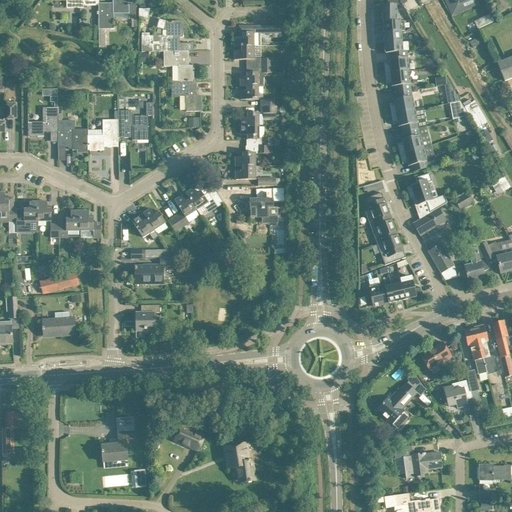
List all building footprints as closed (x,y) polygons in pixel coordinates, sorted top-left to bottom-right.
[(99,3),(98,4),(98,5),(98,22),(99,29),(99,44),(99,47),(105,47),(105,34),(102,34),(102,29),(114,29),(114,14),(119,14),(120,14),(128,14),(129,14),(129,18),(136,18),(136,4),(129,5),(128,0),(112,0),(113,3),(99,3)] [(383,20),(383,23),(396,21),(396,20),(397,20),(397,15),(396,15),(396,12),(397,12),(397,9),(396,9),(396,5),(399,5),(397,1),(398,0),(387,0),(387,5),(383,5),(383,9),(385,9),(385,12),(383,12),(383,15),(381,15),(381,20),(383,20)] [(445,0),(452,15),(478,4),(476,0),(445,0)] [(499,13),(505,8),(500,1),(493,5),(499,13)] [(162,36),(152,36),(150,36),(150,33),(141,33),(141,36),(141,52),(163,52),(189,52),(189,51),(180,51),(179,37),(182,37),(182,21),(167,22),(159,19),(156,28),(163,30),(162,32),(162,36)] [(385,26),(383,26),(383,33),(401,31),(405,31),(404,21),(396,21),(383,23),(385,23),(385,26)] [(234,38),(234,47),(254,47),(261,47),(261,34),(272,34),(281,33),(281,26),(272,26),(250,27),(250,33),(239,33),(239,38),(234,38)] [(384,42),(402,41),(402,36),(401,36),(401,31),(383,33),(385,33),(386,36),(384,37),(384,42)] [(482,43),(478,37),(469,42),(473,49),(482,43)] [(399,52),(403,52),(403,51),(403,46),(402,46),(402,43),(402,41),(384,42),(384,45),(386,44),(386,48),(385,48),(385,53),(390,53),(391,53),(399,52)] [(254,47),(234,47),(239,47),(239,51),(234,51),(234,60),(254,60),(254,47)] [(399,52),(391,53),(392,63),(384,63),(385,74),(409,71),(409,69),(409,65),(408,65),(408,63),(409,63),(408,61),(407,57),(407,51),(403,52),(399,52)] [(189,52),(163,52),(164,67),(172,67),(172,81),(171,81),(171,82),(196,81),(193,81),(193,66),(189,66),(189,52)] [(511,56),(497,63),(505,81),(511,78),(511,56)] [(240,87),(244,87),(258,87),(258,86),(264,86),(264,85),(264,78),(264,74),(274,74),(274,70),(278,70),(278,73),(283,73),(283,67),(278,67),(260,67),(260,73),(259,73),(244,73),(244,78),(240,78),(240,87)] [(394,87),(395,93),(411,91),(410,85),(410,81),(411,81),(410,79),(410,77),(410,73),(409,73),(409,71),(385,74),(386,84),(391,83),(391,86),(392,87),(394,87)] [(196,81),(171,82),(171,97),(186,97),(186,112),(200,112),(200,96),(196,96),(196,81)] [(498,85),(501,91),(507,88),(505,82),(498,85)] [(287,96),(287,85),(277,85),(277,94),(281,94),(281,96),(287,96)] [(244,87),(244,91),(240,91),(240,100),(258,100),(258,87),(244,87)] [(389,104),(391,114),(415,110),(414,108),(415,108),(414,104),(413,104),(413,102),(414,102),(413,100),(412,96),(411,91),(395,93),(396,99),(394,100),(393,100),(394,103),(389,104)] [(463,106),(475,127),(485,121),(473,100),(463,106)] [(133,111),(117,112),(118,147),(118,138),(132,138),(132,141),(148,141),(148,127),(148,116),(153,116),(153,103),(146,103),(146,116),(133,116),(133,111)] [(5,118),(16,118),(16,106),(5,106),(5,118)] [(42,122),(38,122),(28,122),(28,137),(44,137),(44,133),(57,132),(58,132),(57,121),(57,115),(57,107),(42,108),(42,122)] [(274,107),(261,107),(261,114),(263,114),(263,119),(275,119),(275,114),(285,113),(285,107),(274,107)] [(401,127),(402,133),(418,129),(417,124),(416,120),(417,120),(416,117),(416,118),(416,116),(415,112),(415,110),(391,114),(393,125),(398,124),(398,126),(398,127),(399,127),(401,127)] [(102,130),(88,130),(88,150),(104,150),(104,147),(118,147),(117,112),(114,112),(114,120),(102,121),(102,130)] [(241,118),(241,127),(259,127),(259,113),(244,113),(244,118),(241,118)] [(189,119),(189,127),(199,127),(199,119),(189,119)] [(73,121),(57,121),(58,132),(57,132),(58,147),(72,147),(72,151),(88,150),(88,130),(73,130),(73,121)] [(259,127),(241,127),(241,136),(245,136),(245,140),(246,140),(246,146),(246,147),(258,147),(261,147),(271,147),(274,147),(274,146),(280,146),(279,139),(259,140),(259,127)] [(397,144),(400,154),(423,148),(423,147),(422,142),(421,142),(421,141),(422,141),(421,138),(420,139),(420,135),(419,135),(418,129),(402,133),(404,139),(402,140),(401,140),(402,143),(397,144)] [(495,144),(490,147),(496,157),(501,154),(495,144)] [(246,153),(240,153),(240,158),(235,158),(235,167),(240,167),(255,167),(255,154),(271,154),(271,147),(261,147),(258,147),(246,147),(246,153)] [(423,148),(400,154),(402,165),(405,164),(405,166),(406,167),(410,165),(412,173),(428,168),(426,162),(427,162),(426,158),(425,156),(425,155),(424,150),(423,150),(423,148)] [(359,161),(363,183),(374,181),(369,159),(359,161)] [(255,167),(240,167),(240,171),(235,171),(236,180),(255,180),(255,167)] [(427,203),(430,213),(447,203),(445,195),(433,199),(428,183),(432,181),(430,174),(415,178),(416,183),(410,185),(411,186),(407,188),(410,199),(414,198),(417,206),(427,203)] [(490,185),(493,190),(499,187),(502,192),(511,187),(504,177),(490,185)] [(223,203),(214,190),(204,196),(200,190),(196,193),(193,189),(186,193),(189,197),(197,210),(204,206),(208,213),(217,207),(223,203)] [(250,218),(260,218),(278,217),(278,207),(273,207),(273,192),(259,192),(260,200),(249,200),(250,218)] [(4,193),(0,193),(0,222),(9,223),(9,247),(13,247),(13,250),(16,250),(16,236),(16,231),(16,228),(16,222),(16,215),(16,209),(13,209),(13,204),(9,204),(9,198),(4,198),(4,193)] [(365,212),(369,223),(389,215),(381,193),(365,199),(370,211),(365,212)] [(460,210),(474,203),(468,193),(454,200),(460,210)] [(197,210),(189,197),(185,200),(182,196),(175,201),(182,212),(175,217),(182,228),(189,223),(186,217),(197,210)] [(38,222),(37,201),(28,201),(28,206),(24,206),(24,215),(16,215),(16,222),(16,228),(25,228),(25,222),(38,222)] [(46,201),(37,201),(38,222),(51,221),(51,206),(46,206),(46,201)] [(151,209),(143,214),(154,230),(165,223),(157,210),(153,213),(151,209)] [(59,225),(59,238),(79,238),(79,211),(70,211),(71,216),(66,216),(66,218),(59,218),(59,225)] [(89,211),(79,211),(79,238),(80,238),(80,231),(93,231),(93,238),(101,238),(101,223),(93,223),(93,216),(89,216),(89,211)] [(438,225),(430,213),(413,223),(420,236),(438,225)] [(132,221),(142,238),(149,234),(153,240),(158,237),(154,231),(154,230),(143,214),(145,218),(142,220),(140,216),(132,221)] [(369,223),(377,244),(398,236),(389,215),(369,223)] [(182,228),(175,217),(168,221),(175,232),(182,228)] [(50,225),(50,235),(50,238),(51,238),(51,242),(58,242),(58,238),(59,238),(59,225),(50,225)] [(385,266),(406,258),(398,236),(377,244),(385,266)] [(511,246),(501,249),(499,242),(495,244),(494,243),(488,246),(486,242),(479,246),(487,261),(493,258),(497,257),(501,273),(511,270),(511,246)] [(472,265),(455,269),(457,277),(467,275),(469,281),(484,277),(483,272),(490,269),(487,261),(479,246),(477,243),(469,244),(470,248),(468,249),(472,265)] [(441,273),(453,266),(441,244),(428,252),(441,273)] [(216,251),(214,252),(217,258),(223,254),(220,248),(216,251)] [(153,259),(152,251),(131,251),(131,259),(144,259),(153,259)] [(206,257),(204,258),(208,264),(214,260),(210,254),(206,257)] [(147,267),(145,267),(135,267),(135,284),(164,284),(164,265),(177,265),(177,259),(160,259),(160,265),(155,265),(147,265),(147,267)] [(76,273),(66,276),(40,283),(43,294),(79,285),(76,273)] [(400,279),(401,283),(405,300),(416,297),(415,295),(414,289),(411,277),(400,279)] [(405,300),(401,283),(391,285),(395,302),(400,301),(405,300)] [(384,304),(381,288),(380,284),(368,286),(373,307),(384,304)] [(395,302),(391,285),(381,288),(384,304),(395,302)] [(69,303),(81,302),(81,295),(68,297),(69,303)] [(16,298),(8,299),(6,299),(7,312),(9,312),(9,318),(17,318),(16,298)] [(160,313),(160,306),(141,306),(141,313),(136,313),(136,332),(155,331),(154,313),(160,313)] [(43,328),(42,328),(42,330),(44,330),(44,336),(58,335),(58,336),(75,335),(74,318),(69,318),(69,312),(55,313),(55,319),(43,320),(43,328)] [(11,321),(0,322),(0,344),(1,345),(1,344),(12,343),(11,321)] [(492,324),(494,334),(505,378),(511,376),(511,367),(505,337),(507,337),(504,321),(492,324)] [(484,326),(474,328),(481,359),(483,358),(490,356),(486,342),(488,341),(484,326)] [(464,331),(466,341),(468,346),(470,345),(474,361),(478,375),(487,372),(483,358),(481,359),(474,328),(464,331)] [(420,356),(425,364),(430,371),(452,357),(442,342),(420,356)] [(451,345),(454,350),(460,347),(456,342),(451,345)] [(498,372),(493,356),(490,356),(483,358),(487,372),(488,375),(498,372)] [(466,372),(468,380),(471,392),(479,390),(474,370),(466,372)] [(389,397),(376,411),(384,417),(392,425),(404,411),(403,410),(417,394),(416,393),(422,386),(413,373),(407,380),(408,381),(406,384),(400,390),(402,392),(393,402),(389,397)] [(444,388),(446,397),(449,407),(448,402),(455,400),(457,409),(468,406),(466,397),(471,395),(472,399),(472,398),(471,392),(468,380),(452,384),(452,386),(444,388)] [(511,411),(503,414),(496,385),(490,387),(498,422),(511,419),(511,411)] [(7,428),(2,429),(2,455),(14,455),(14,429),(18,429),(18,413),(7,413),(7,428)] [(174,440),(184,445),(198,451),(205,436),(181,426),(174,440)] [(20,428),(20,458),(18,458),(18,466),(26,466),(26,458),(26,428),(20,428)] [(127,460),(126,450),(125,439),(134,438),(134,430),(118,432),(119,444),(102,446),(102,445),(103,462),(127,460)] [(230,468),(235,468),(237,484),(245,483),(244,482),(248,482),(248,483),(251,482),(251,481),(255,481),(252,459),(249,459),(246,443),(225,446),(226,455),(228,455),(230,468)] [(394,450),(392,450),(392,456),(395,456),(395,459),(403,458),(406,479),(414,478),(417,478),(420,478),(420,477),(423,477),(422,470),(441,468),(439,453),(412,457),(410,447),(394,450)] [(479,481),(489,481),(493,481),(493,480),(510,480),(510,476),(510,466),(504,466),(504,467),(493,467),(493,465),(479,465),(479,481)] [(145,471),(134,472),(136,488),(146,487),(145,471)] [(410,503),(409,494),(384,497),(376,498),(377,503),(385,502),(386,508),(394,507),(394,511),(399,511),(403,511),(402,511),(440,511),(439,499),(425,501),(425,500),(422,500),(422,501),(410,503)]
